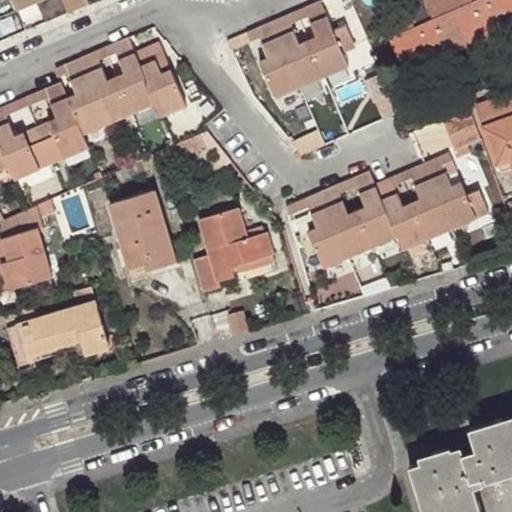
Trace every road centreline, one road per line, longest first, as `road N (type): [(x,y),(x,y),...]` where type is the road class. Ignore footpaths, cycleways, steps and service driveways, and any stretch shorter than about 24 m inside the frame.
road 1 (unclassified): [(511,281),(10,431)]
road 2 (unclassified): [(24,473),(511,329)]
road 3 (residential): [(0,75),(148,9),(169,13),(289,171),(386,135)]
